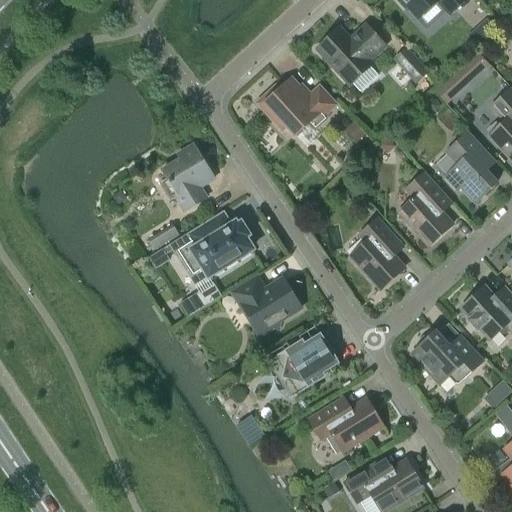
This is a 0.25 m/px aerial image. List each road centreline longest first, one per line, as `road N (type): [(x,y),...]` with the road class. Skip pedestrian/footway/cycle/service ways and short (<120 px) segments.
road 1 (residential): [(369,344),(210,100),(312,0)]
road 2 (residential): [(478,511),(369,344)]
road 3 (residential): [(369,344),(511,214)]
